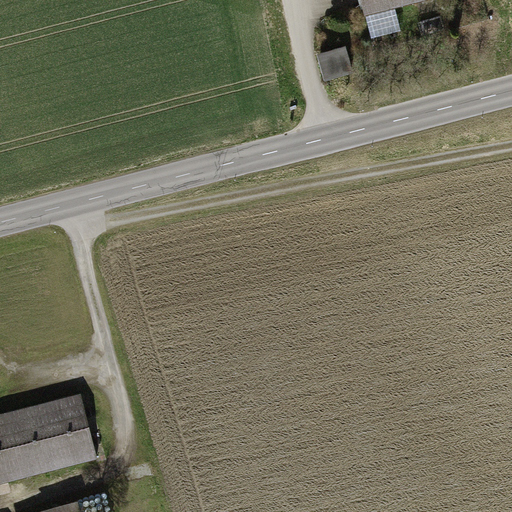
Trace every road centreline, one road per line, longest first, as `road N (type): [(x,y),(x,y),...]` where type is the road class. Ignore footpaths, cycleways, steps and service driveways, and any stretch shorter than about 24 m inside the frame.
road 1 (tertiary): [(511,94),(0,226)]
road 2 (track): [(78,233),(511,149)]
road 3 (track): [(0,509),(132,459)]
